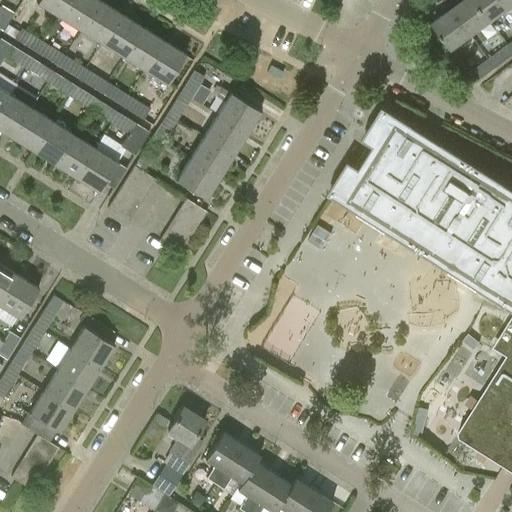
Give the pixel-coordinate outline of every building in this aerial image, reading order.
[(58,16),(67,0),(37,0),(36,2),(58,16)] [(67,0),(58,16),(80,29),(97,0),(67,0)] [(99,0),(97,0),(80,29),(101,43),(120,13),(99,0)] [(490,20),(475,0),(463,0),(452,9),(471,34),(490,20)] [(509,6),(505,0),(475,0),(490,20),(509,6)] [(471,34),(452,9),(432,23),(451,48),(471,34)] [(142,26),(120,13),(101,43),(123,56),(142,26)] [(27,45),(33,35),(21,27),(19,31),(8,23),(3,30),(27,45)] [(142,26),(123,56),(145,70),(164,40),(142,26)] [(33,35),(27,45),(49,60),(56,49),(33,35)] [(0,59),(4,54),(10,44),(0,37),(0,59)] [(164,40),(145,70),(166,83),(185,53),(164,40)] [(10,44),(4,54),(18,63),(25,53),(10,44)] [(511,55),(511,52),(507,45),(488,59),(495,68),(511,55)] [(79,64),(56,49),(49,60),(73,74),(79,64)] [(54,71),(33,58),(26,68),(48,82),(54,71)] [(495,68),(488,59),(468,73),(475,82),(495,68)] [(103,78),(79,64),(73,74),(96,89),(103,78)] [(193,69),(179,91),(190,98),(204,76),(193,69)] [(76,84),(54,71),(48,82),(69,95),(76,84)] [(103,78),(96,89),(119,103),(126,93),(103,78)] [(97,98),(76,84),(69,95),(90,108),(97,98)] [(260,111),(230,92),(222,87),(216,96),(225,101),(217,114),(247,133),(260,111)] [(0,108),(9,94),(0,88),(0,108)] [(190,98),(179,91),(166,112),(177,119),(190,98)] [(150,108),(126,93),(119,103),(143,119),(150,108)] [(9,94),(0,108),(0,129),(13,138),(31,108),(9,94)] [(97,98),(90,108),(112,122),(118,111),(97,98)] [(53,121),(31,108),(13,138),(34,151),(53,121)] [(511,186),(387,108),(367,141),(374,146),(360,167),(353,163),(333,195),(511,307),(511,346),(478,401),(458,432),(459,438),(511,471),(511,186)] [(118,111),(112,122),(129,132),(120,145),(135,154),(149,131),(118,111)] [(177,119),(166,112),(153,133),(164,140),(177,119)] [(247,133),(217,114),(203,136),(233,155),(247,133)] [(53,121),(34,151),(55,165),(74,135),(53,121)] [(75,135),(74,135),(55,165),(77,178),(96,148),(94,147),(100,137),(80,125),(75,135)] [(164,140),(153,133),(139,155),(150,161),(164,140)] [(233,155),(203,136),(189,158),(219,176),(233,155)] [(118,162),(96,148),(77,178),(99,192),(118,162)] [(219,176),(189,158),(176,180),(206,198),(219,176)] [(127,176),(148,190),(155,179),(134,166),(127,176)] [(127,176),(120,187),(142,200),(148,190),(127,176)] [(120,187),(114,197),(135,211),(142,200),(120,187)] [(135,211),(114,197),(107,208),(129,221),(135,211)] [(179,209),(200,222),(207,211),(186,198),(179,209)] [(179,209),(172,219),(194,232),(200,222),(179,209)] [(194,232),(172,219),(166,230),(187,243),(194,232)] [(187,243),(166,230),(159,240),(180,254),(187,243)] [(0,263),(0,300),(17,274),(0,263)] [(17,274),(0,300),(0,304),(20,318),(39,288),(17,274)] [(53,293),(47,303),(57,310),(63,301),(64,299),(53,293)] [(42,310),(34,324),(44,331),(53,317),(42,310)] [(70,347),(100,366),(114,344),(84,325),(70,347)] [(30,329),(20,346),(30,353),(41,336),(30,329)] [(3,342),(0,346),(0,354),(6,359),(19,337),(10,331),(3,342)] [(479,342),(468,333),(462,340),(474,349),(479,342)] [(100,366),(70,347),(57,369),(87,388),(100,366)] [(16,353),(6,367),(17,375),(26,359),(16,353)] [(57,369),(43,391),(73,410),(87,388),(57,369)] [(0,377),(0,401),(11,384),(0,377)] [(43,391),(29,413),(28,412),(20,424),(37,434),(48,441),(55,429),(59,432),(73,410),(43,391)] [(203,440),(195,435),(205,420),(183,405),(167,429),(178,436),(168,451),(188,464),(203,440)] [(421,437),(428,409),(418,407),(412,435),(421,437)] [(150,437),(159,443),(165,434),(155,428),(150,437)] [(215,483),(240,443),(221,431),(204,459),(214,465),(206,478),(215,483)] [(37,434),(31,445),(52,458),(58,448),(48,441),(37,434)] [(240,443),(215,483),(211,490),(220,495),(231,476),(240,482),(255,462),(259,455),(240,443)] [(31,445),(24,455),(45,468),(52,458),(31,445)] [(24,455),(18,466),(39,479),(45,468),(24,455)] [(236,488),(232,495),(242,501),(238,508),(245,511),(247,511),(272,473),(255,462),(240,482),(236,488)] [(165,463),(151,485),(163,493),(163,492),(168,495),(182,474),(165,463)] [(39,479),(18,466),(11,476),(32,490),(39,479)] [(272,473),(247,511),(259,511),(263,505),(273,511),(277,505),(291,484),(272,473)] [(151,485),(140,477),(129,494),(152,509),(163,493),(151,485)] [(277,505),(287,511),(286,511),(298,511),(313,490),(295,478),(291,484),(277,505)] [(325,511),(332,501),(313,490),(298,511),(325,511)]
